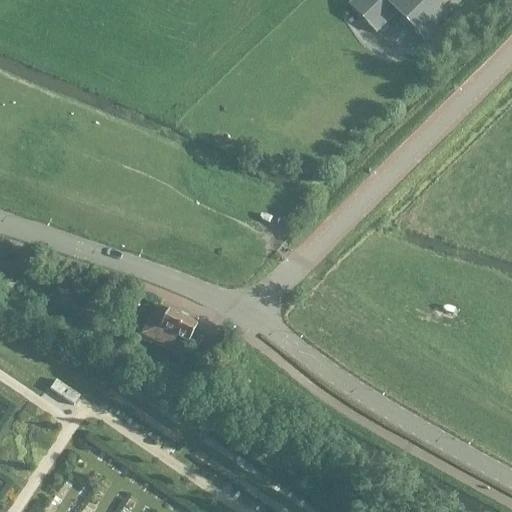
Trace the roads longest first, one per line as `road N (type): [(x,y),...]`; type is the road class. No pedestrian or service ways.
road 1 (unclassified): [(245,311),(511,53)]
road 2 (tertiary): [(511,482),(361,395),(245,311)]
road 3 (tertiary): [(245,311),(0,224)]
